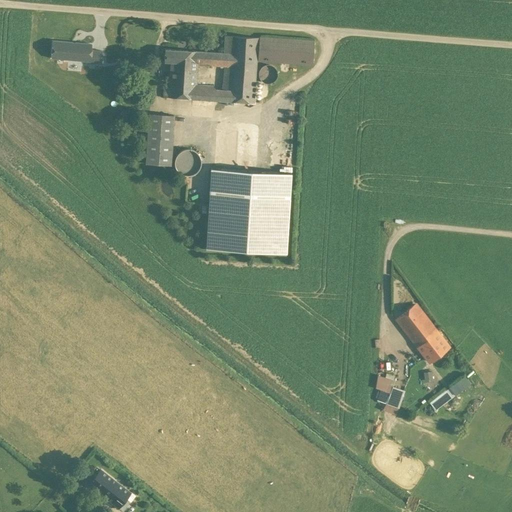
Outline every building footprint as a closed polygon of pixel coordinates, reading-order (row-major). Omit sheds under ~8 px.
[(228,101),(232,36),(225,35),(224,53),(211,52),(210,65),(224,66),(222,90),(222,100),(228,101)] [(256,60),(257,38),(232,36),(228,101),(253,103),(256,60)] [(314,41),(257,38),(256,60),(313,64),(314,41)] [(92,48),(92,42),(52,40),(51,59),(102,61),(103,48),(92,48)] [(211,52),(165,49),(164,62),(171,62),(170,70),(197,72),(198,65),(209,66),(210,65),(211,52)] [(197,72),(170,70),(169,88),(168,97),(214,100),(215,89),(211,86),(196,84),(197,72)] [(174,115),(148,114),(145,164),(171,165),(174,115)] [(175,172),(197,174),(199,151),(177,149),(175,172)] [(288,172),(208,169),(204,244),(282,247),(288,172)] [(427,319),(415,305),(396,319),(407,333),(427,319)] [(418,347),(437,332),(427,319),(407,333),(418,347)] [(437,332),(418,347),(429,362),(448,347),(437,332)] [(429,402),(435,410),(471,383),(465,375),(429,402)] [(379,399),(400,406),(406,389),(395,385),(396,379),(387,377),(379,399)] [(99,468),(88,483),(124,511),(127,511),(138,499),(99,468)]
